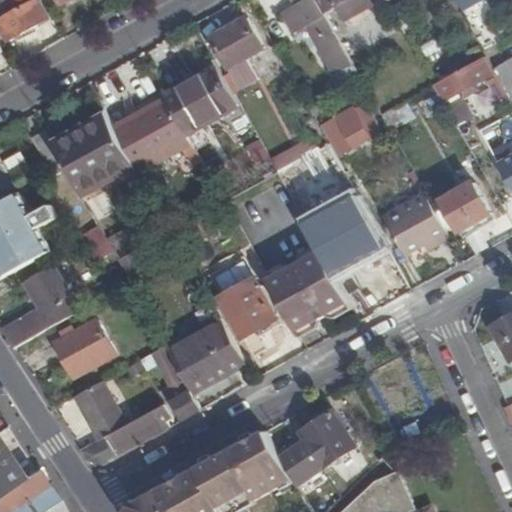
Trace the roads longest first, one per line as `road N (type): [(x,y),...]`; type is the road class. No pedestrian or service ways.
road 1 (residential): [(92,507),(438,308)]
road 2 (residential): [(0,103),(184,0)]
road 3 (residential): [(438,308),(511,468)]
road 4 (tertiary): [(92,507),(0,366)]
